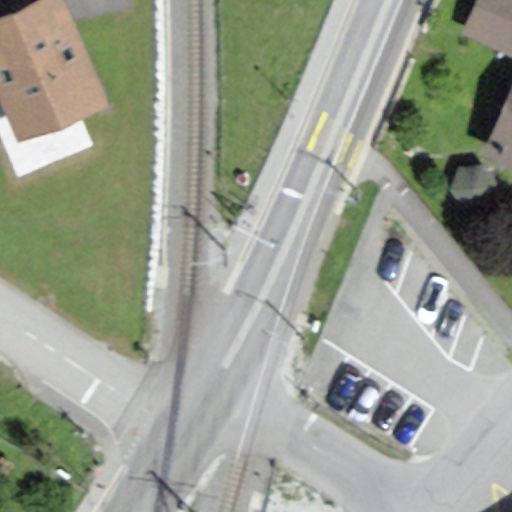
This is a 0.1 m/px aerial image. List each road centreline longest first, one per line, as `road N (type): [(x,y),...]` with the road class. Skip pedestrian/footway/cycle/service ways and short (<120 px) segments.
road 1 (unclassified): [(444,489),(323,373),(418,275),(511,375)]
road 2 (secondary): [(214,380),(259,301),(387,0)]
road 3 (residential): [(214,380),(418,511)]
road 4 (residential): [(0,314),(180,433)]
